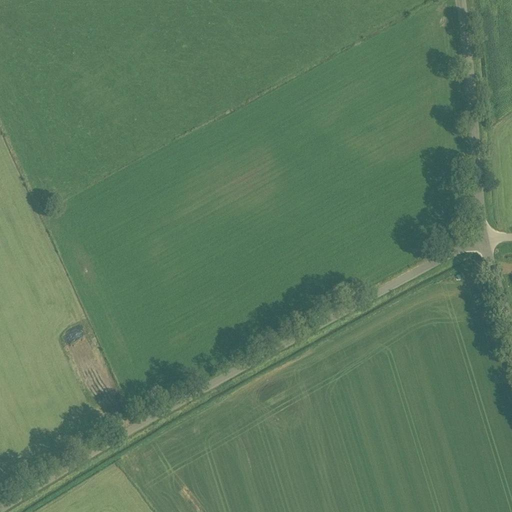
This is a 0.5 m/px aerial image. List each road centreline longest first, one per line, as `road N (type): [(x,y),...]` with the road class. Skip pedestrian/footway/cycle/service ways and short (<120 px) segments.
road 1 (unclassified): [(0,505),(481,242)]
road 2 (unclassified): [(481,242),(460,0)]
